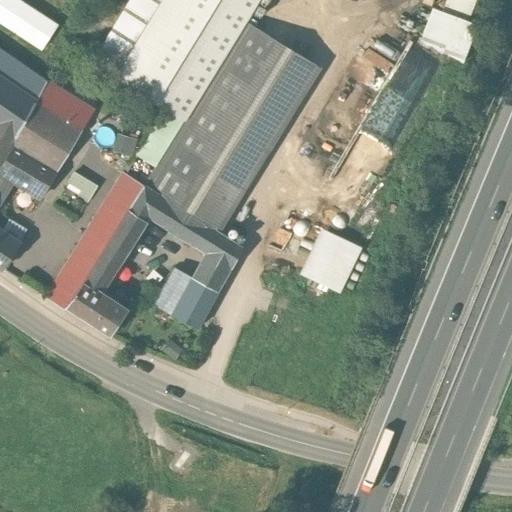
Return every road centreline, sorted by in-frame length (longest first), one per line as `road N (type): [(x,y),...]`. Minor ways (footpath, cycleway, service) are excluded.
road 1 (tertiary): [(0,299),(81,353),(194,409),(350,459),(511,484)]
road 2 (motorway): [(511,169),(366,511)]
road 3 (motorway): [(421,511),(511,300)]
